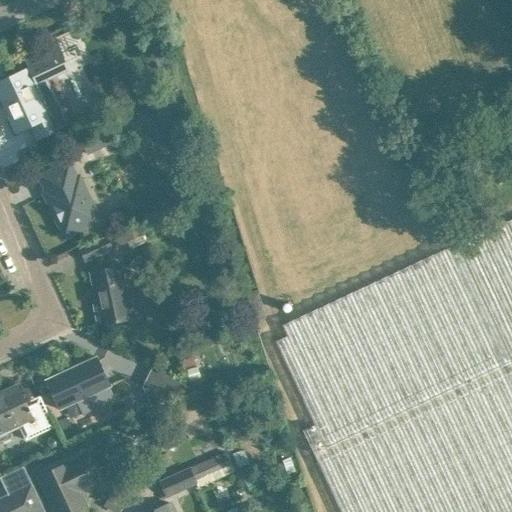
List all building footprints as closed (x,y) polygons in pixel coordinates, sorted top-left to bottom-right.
[(68,124),(47,78),(67,68),(57,46),(27,60),(31,71),(26,73),(25,71),(0,82),(0,95),(6,107),(8,106),(19,131),(30,126),(37,139),(68,124)] [(96,46),(80,53),(85,63),(100,55),(96,46)] [(110,130),(82,144),(87,154),(115,141),(110,130)] [(68,164),(42,177),(49,193),(47,194),(66,235),(97,220),(78,179),(76,180),(68,164)] [(183,213),(198,206),(192,192),(177,199),(183,213)] [(168,214),(171,214),(175,213),(177,210),(177,206),(176,203),(173,201),(169,200),(166,202),(163,205),(163,209),(165,212),(168,214)] [(511,511),(511,219),(457,243),(283,325),(288,335),(276,341),(315,425),(304,430),(342,511),(511,511)] [(98,241),(80,249),(86,261),(127,242),(144,234),(138,223),(107,237),(98,241)] [(206,242),(199,238),(193,248),(200,252),(206,242)] [(121,266),(110,268),(91,272),(98,308),(94,309),(98,326),(132,319),(138,318),(143,312),(140,298),(135,297),(133,289),(126,290),(121,266)] [(97,357),(46,380),(54,399),(60,410),(76,402),(82,415),(83,414),(116,399),(105,375),(97,357)] [(198,366),(186,369),(190,381),(201,378),(198,366)] [(191,387),(152,368),(144,386),(153,406),(191,387)] [(51,429),(55,427),(41,396),(35,398),(31,396),(31,400),(25,403),(17,385),(16,386),(18,389),(0,397),(0,434),(19,425),(27,440),(51,429)] [(47,442),(48,445),(50,448),(54,449),(57,449),(60,446),(61,443),(61,439),(58,437),(55,435),(51,436),(49,438),(47,442)] [(190,468),(161,481),(167,496),(197,483),(196,479),(232,463),(227,452),(213,458),(190,468)] [(96,485),(82,457),(38,477),(54,511),(76,511),(88,507),(79,488),(92,481),(95,486),(96,485)] [(0,477),(9,494),(0,498),(0,511),(35,511),(43,509),(44,511),(45,511),(24,466),(0,477)] [(176,511),(172,503),(157,510),(151,511),(176,511)]
